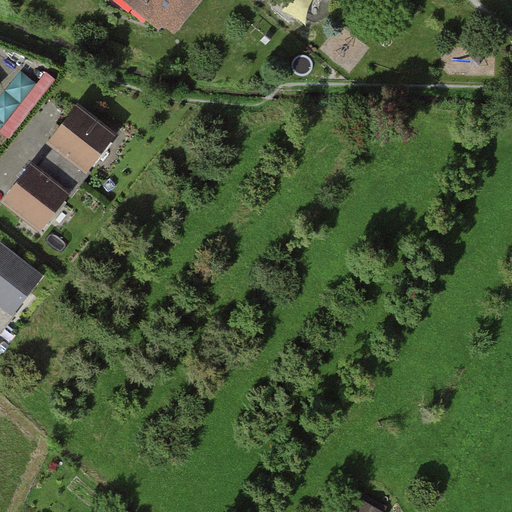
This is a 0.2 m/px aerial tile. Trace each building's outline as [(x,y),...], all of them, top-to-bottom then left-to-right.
[(196,0),(127,0),(135,6),(146,5),(173,27),(196,0)] [(0,127),(3,124),(10,131),(58,77),(48,69),(39,79),(26,67),(0,96),(0,127)] [(32,166),(5,201),(41,229),(68,195),(71,198),(92,171),(88,168),(113,135),(79,108),(53,141),(58,146),(39,171),(32,166)] [(0,334),(16,313),(12,310),(38,277),(0,248),(0,334)] [(376,511),(362,503),(357,511),(376,511)]
